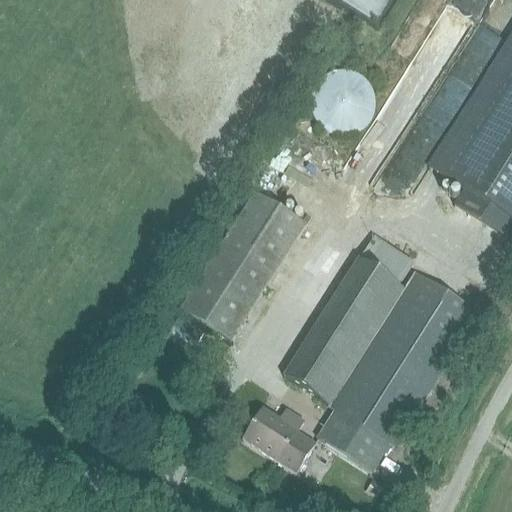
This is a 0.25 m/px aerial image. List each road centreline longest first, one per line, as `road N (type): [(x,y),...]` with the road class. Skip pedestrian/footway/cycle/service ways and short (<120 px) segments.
road 1 (unclassified): [(162,511),(0,438)]
road 2 (unclassified): [(451,511),(511,388)]
